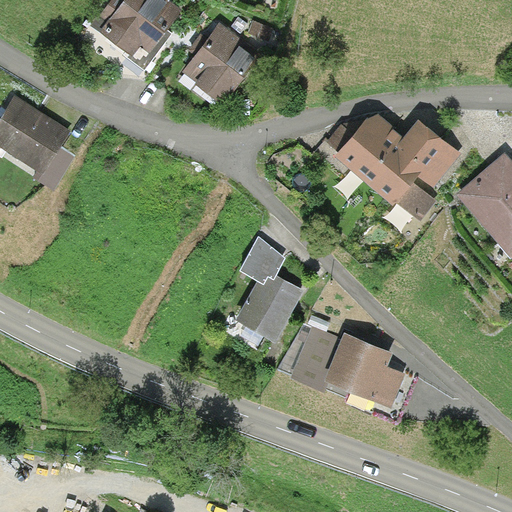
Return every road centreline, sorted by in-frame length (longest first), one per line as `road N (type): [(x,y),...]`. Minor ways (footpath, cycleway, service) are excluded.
road 1 (tertiary): [(0,314),(59,348),(484,511)]
road 2 (residential): [(511,435),(291,238),(204,146)]
road 3 (residential): [(204,146),(392,102),(511,97)]
road 4 (residential): [(204,146),(104,109),(0,52)]
